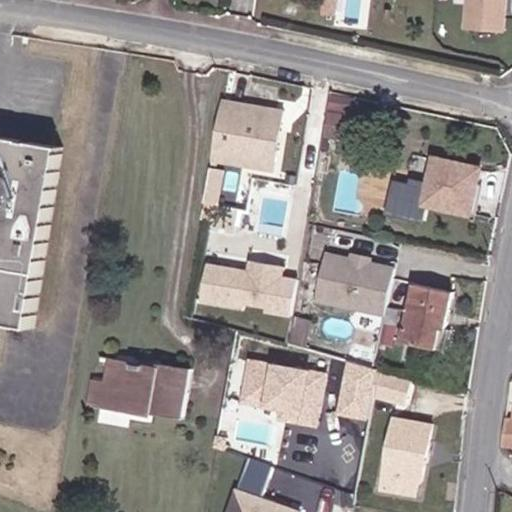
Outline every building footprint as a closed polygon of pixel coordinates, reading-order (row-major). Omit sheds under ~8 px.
[(503,31),(505,0),(466,0),(464,27),(503,31)] [(282,112),(223,101),(212,160),(273,171),(282,112)] [(353,118),(328,114),(324,132),(350,137),(353,118)] [(63,148),(3,138),(0,155),(0,321),(33,327),(63,148)] [(427,187),(412,183),(408,200),(469,213),(478,170),(434,159),(427,187)] [(396,268),(326,254),(316,300),(386,315),(396,268)] [(207,299),(302,314),(309,268),(257,260),(257,265),(213,259),(207,299)] [(446,328),(454,294),(414,285),(402,340),(446,350),(451,329),(446,328)] [(252,355),(246,400),(288,406),(287,418),(328,424),(336,367),(252,355)] [(106,384),(94,382),(91,405),(155,415),(155,413),(183,418),(190,370),(164,365),(163,370),(110,361),(106,384)] [(410,386),(382,379),(378,399),(406,406),(410,386)] [(432,427),(394,419),(382,490),(415,496),(417,481),(422,482),(432,427)] [(511,421),(507,421),(503,448),(511,449),(511,421)] [(239,493),(238,493),(231,511),(292,511),(259,499),(270,467),(251,460),(239,493)]
